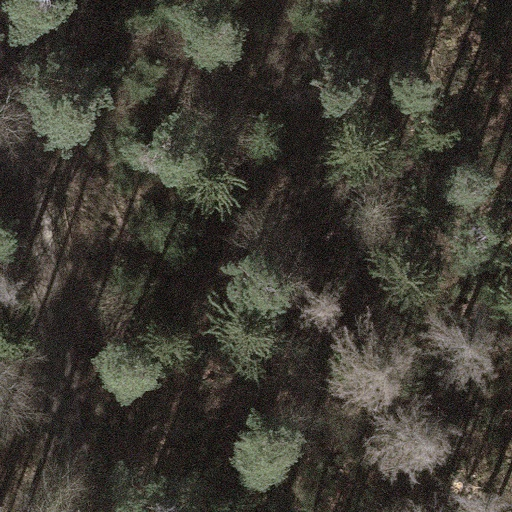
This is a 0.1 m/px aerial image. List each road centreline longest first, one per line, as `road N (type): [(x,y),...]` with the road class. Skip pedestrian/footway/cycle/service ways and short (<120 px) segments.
road 1 (track): [(50,369),(0,67)]
road 2 (track): [(85,511),(50,369)]
